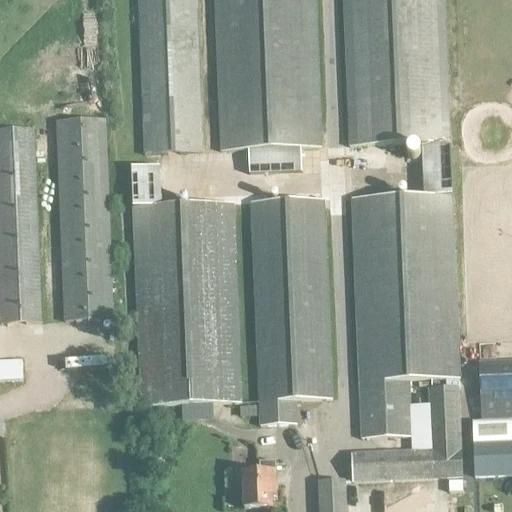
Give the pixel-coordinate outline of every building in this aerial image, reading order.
[(197,0),(138,0),(145,160),(203,157),(197,0)] [(317,0),(214,0),(220,155),(249,154),(250,178),(302,176),(301,152),(323,151),(317,0)] [(445,0),(343,0),(349,150),(451,146),(445,0)] [(106,122),(56,124),(64,325),(114,323),(106,122)] [(34,131),(0,132),(0,327),(42,326),(34,131)] [(424,199),(351,201),(353,257),(361,443),(413,441),(412,408),(411,393),(411,385),(411,382),(432,381),(438,381),(446,381),(458,380),(461,380),(456,257),(454,198),(452,198),(450,146),(422,148),(424,199)] [(241,183),(240,166),(218,167),(219,185),(241,183)] [(160,169),(132,170),(133,210),(135,257),(140,411),(243,406),(237,257),(235,206),(162,209),(160,169)] [(324,202),(251,205),(260,429),(297,427),(296,408),(302,408),(302,403),(332,402),(324,202)] [(22,363),(0,363),(0,383),(23,382),(22,363)] [(511,422),(511,421),(511,364),(479,366),(481,423),(511,422)] [(414,453),(351,456),(352,486),(463,481),(461,392),(459,392),(458,380),(446,381),(446,392),(440,392),(439,392),(438,381),(432,381),(433,393),(428,393),(428,407),(430,453),(414,453)] [(511,445),(511,435),(511,422),(481,423),(473,423),(474,447),(511,445)] [(511,445),(474,447),(476,481),(511,479),(511,445)] [(277,502),(276,475),(276,463),(260,464),(260,476),(236,476),(237,491),(244,491),(244,511),(274,511),(274,502),(277,502)] [(463,494),(462,483),(449,484),(449,494),(463,494)] [(319,511),(347,511),(346,484),(318,484),(319,511)]
